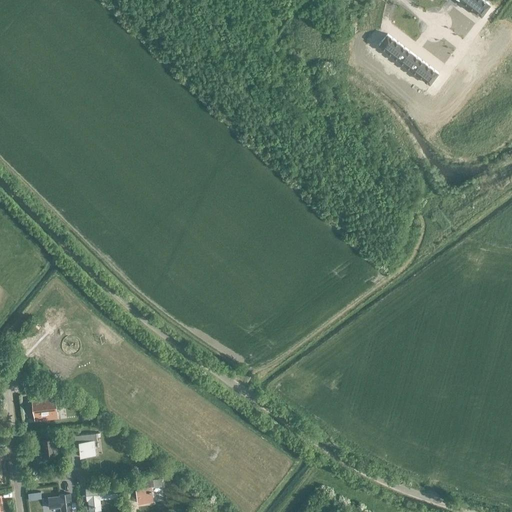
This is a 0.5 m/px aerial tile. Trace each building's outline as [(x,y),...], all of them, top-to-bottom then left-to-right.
[(484,0),(461,0),(481,15),(490,4),(484,0)] [(387,34),(379,45),(430,84),(438,73),(387,34)] [(460,94),(490,93),(501,102),(511,88),(511,71),(509,70),(508,40),(493,40),(494,70),(494,72),(490,78),(460,79),(460,94)] [(55,396),(32,399),(35,420),(43,419),(42,414),(57,412),(55,396)] [(93,440),(97,439),(96,432),(74,435),(76,452),(79,451),(80,457),(95,455),(93,440)] [(43,455),(56,454),(54,438),(41,439),(43,455)] [(151,486),(154,485),(153,479),(131,481),(133,498),(137,498),(138,502),(153,501),(151,486)] [(100,498),(108,497),(118,496),(117,486),(86,489),(87,499),(88,499),(89,506),(92,505),(92,507),(95,506),(95,505),(100,505),(100,498)] [(60,495),(48,497),(50,508),(61,506),(61,511),(76,511),(76,502),(71,502),(70,493),(60,494),(60,495)]
